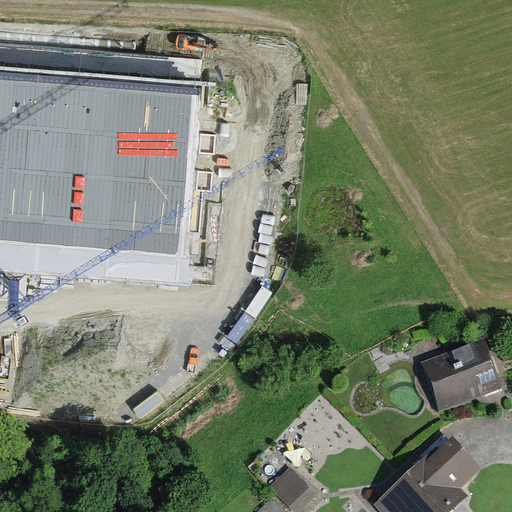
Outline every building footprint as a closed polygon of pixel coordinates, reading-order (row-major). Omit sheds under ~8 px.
[(198,89),(0,70),(0,266),(179,283),(198,89)] [(443,419),(508,393),(489,345),(424,372),(443,419)] [(454,447),(435,466),(430,461),(383,509),(386,511),(458,511),(470,500),(466,496),(485,477),(454,447)] [(292,511),(301,511),(317,495),(290,469),(270,491),(292,511)] [(259,511),(284,511),(271,500),(259,511)]
